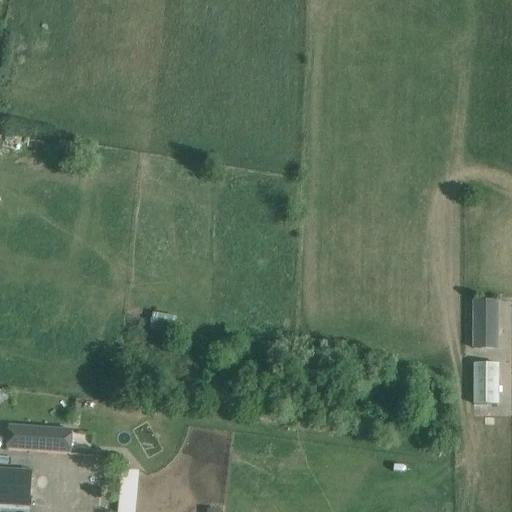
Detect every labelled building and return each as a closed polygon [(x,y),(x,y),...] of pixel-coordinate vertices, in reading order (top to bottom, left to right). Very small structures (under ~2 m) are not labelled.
[(497,302),(473,301),(473,349),(497,349),(497,302)] [(171,335),(174,320),(151,317),(149,331),(171,335)] [(499,405),(499,364),(473,364),(473,405),(499,405)] [(7,439),(6,451),(70,455),(71,444),(72,431),(8,426),(7,439)] [(0,504),(29,506),(31,473),(0,470),(0,504)]
